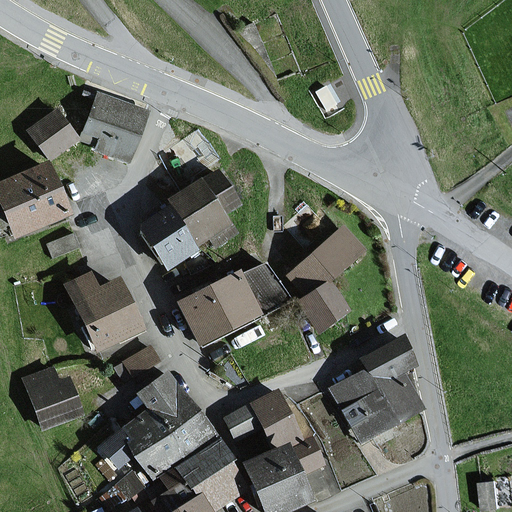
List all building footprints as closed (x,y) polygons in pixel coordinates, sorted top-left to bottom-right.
[(144,112),(96,95),(83,132),(99,138),(95,149),(126,160),(144,112)] [(74,140),(55,112),(27,130),(47,159),(74,140)] [(63,215),(42,166),(0,183),(0,213),(10,237),(63,215)] [(197,181),(166,201),(171,209),(194,245),(227,225),(221,216),(237,206),(215,172),(198,183),(197,181)] [(161,266),(194,245),(171,209),(138,230),(161,266)] [(360,249),(340,228),(288,276),(308,297),(360,249)] [(258,300),(280,289),(263,256),(241,267),(258,300)] [(256,316),(234,273),(175,304),(197,346),(256,316)] [(139,330),(115,281),(95,290),(88,275),(65,286),(95,351),(139,330)] [(344,312),(328,286),(300,304),(316,330),(344,312)] [(412,367),(399,341),(360,361),(366,373),(332,390),(358,441),(418,411),(399,374),(412,367)] [(155,362),(147,349),(124,363),(132,376),(155,362)] [(56,384),(51,370),(24,379),(41,429),(79,416),(66,380),(56,384)] [(208,437),(164,375),(136,395),(150,415),(102,448),(116,468),(134,455),(150,478),(208,437)] [(296,436),(275,392),(250,404),(267,439),(277,434),(281,443),(296,436)] [(255,429),(244,407),(223,418),(234,440),(255,429)] [(319,466),(309,442),(289,451),(299,475),(319,466)] [(229,463),(216,443),(172,471),(185,492),(227,465),(229,463)] [(283,511),(305,503),(281,449),(240,466),(259,511),(283,511)] [(211,511),(243,492),(227,465),(185,492),(191,502),(194,500),(202,511),(211,511)] [(168,493),(150,504),(154,511),(174,511),(191,502),(185,492),(172,471),(159,479),(168,493)] [(493,482),(480,484),(483,509),(496,507),(493,482)] [(202,511),(194,500),(191,502),(174,511),(202,511)]
